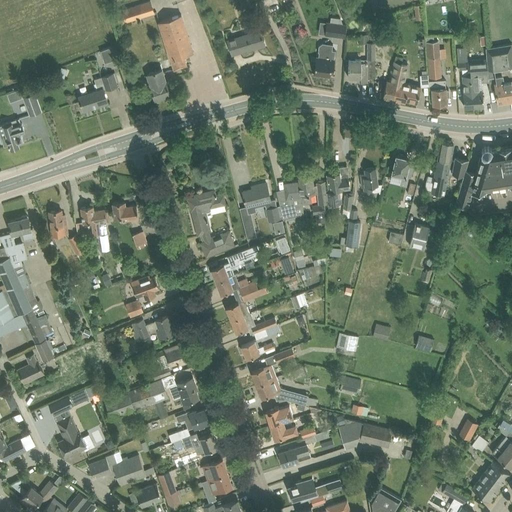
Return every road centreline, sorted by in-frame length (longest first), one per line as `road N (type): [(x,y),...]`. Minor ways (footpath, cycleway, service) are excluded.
road 1 (residential): [(266,511),(133,148)]
road 2 (primary): [(511,124),(447,124),(300,101),(191,123)]
